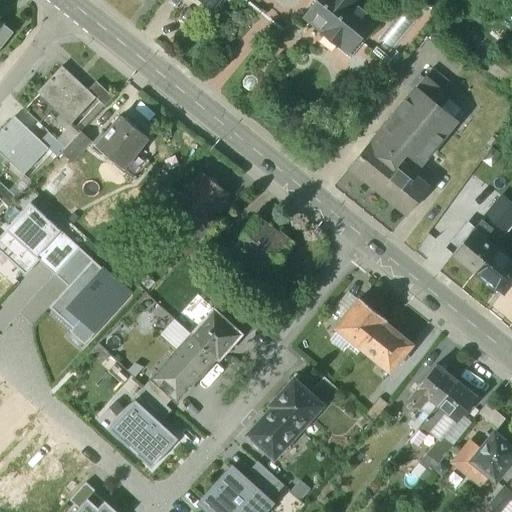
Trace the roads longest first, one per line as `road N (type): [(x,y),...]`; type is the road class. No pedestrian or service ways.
road 1 (residential): [(8,365),(163,509),(215,445),(210,416),(365,235)]
road 2 (secondary): [(365,235),(83,12)]
road 3 (secondary): [(511,349),(365,235)]
road 4 (residential): [(0,107),(83,12)]
